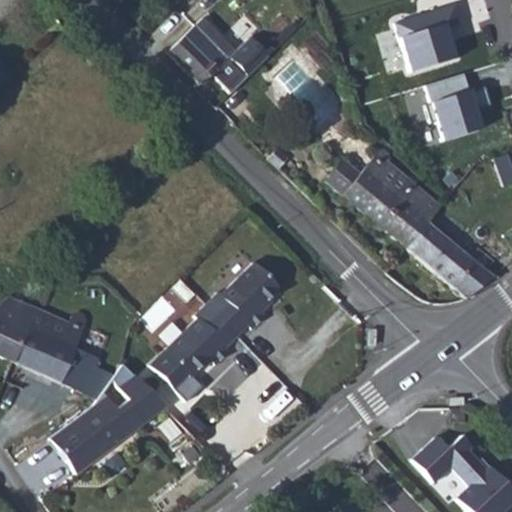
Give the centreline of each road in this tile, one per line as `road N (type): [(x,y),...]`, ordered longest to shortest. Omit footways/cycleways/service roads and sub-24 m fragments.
road 1 (residential): [(431,354),(80,0)]
road 2 (secondary): [(229,511),(431,354)]
